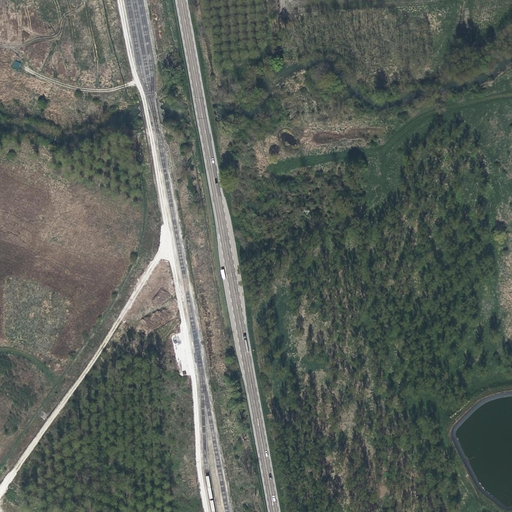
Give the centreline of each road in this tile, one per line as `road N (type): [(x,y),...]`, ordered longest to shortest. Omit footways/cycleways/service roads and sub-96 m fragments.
road 1 (primary): [(181,0),(274,511)]
road 2 (track): [(169,240),(0,496)]
road 3 (track): [(511,94),(424,115),(374,157),(343,154)]
